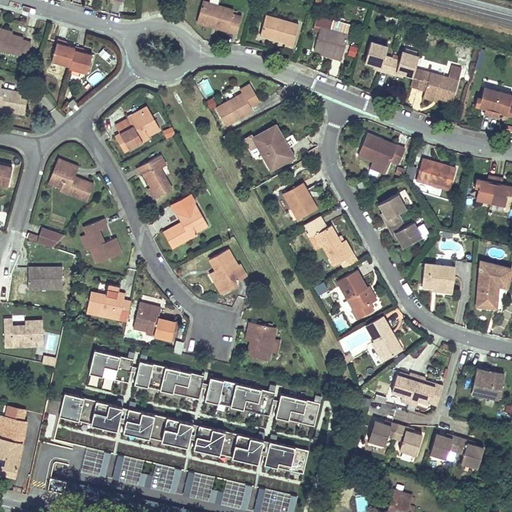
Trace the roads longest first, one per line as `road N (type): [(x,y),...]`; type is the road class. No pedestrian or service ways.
road 1 (residential): [(511,348),(442,330),(408,302),(330,158),(329,133),(347,93)]
road 2 (residential): [(511,148),(472,144),(347,93)]
road 3 (residential): [(0,137),(51,140),(140,67)]
road 4 (residential): [(347,93),(263,60),(190,51)]
road 5 (residential): [(13,0),(136,36)]
